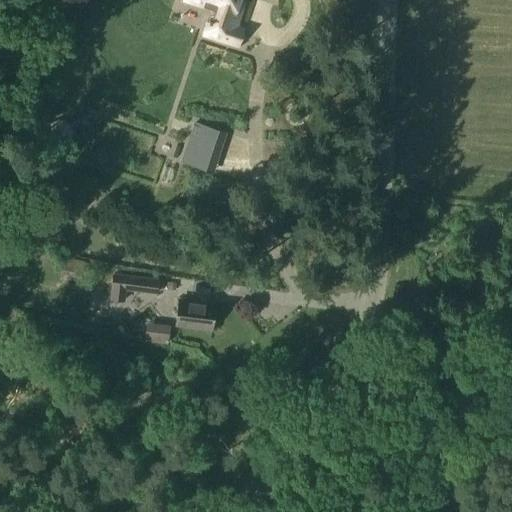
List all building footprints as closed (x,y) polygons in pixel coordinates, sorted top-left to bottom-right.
[(184,0),(185,0),(205,7),(215,10),(212,22),(209,21),(209,23),(205,35),(237,45),(242,32),(234,29),(238,16),(234,14),(238,1),(238,0),(184,0)] [(107,76),(123,72),(119,55),(103,59),(107,76)] [(106,89),(106,130),(134,130),(134,149),(162,149),(162,89),(106,89)] [(215,147),(220,132),(194,124),(189,139),(215,147)] [(108,301),(124,303),(125,292),(156,296),(158,281),(111,274),(108,301)] [(471,294),(470,302),(492,304),(493,296),(471,294)] [(215,327),(219,301),(183,296),(179,322),(215,327)]
